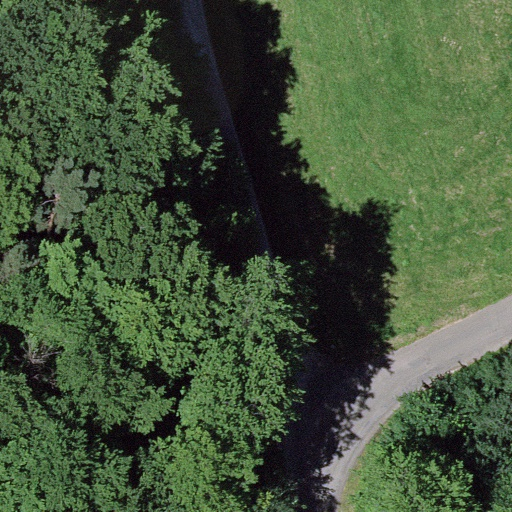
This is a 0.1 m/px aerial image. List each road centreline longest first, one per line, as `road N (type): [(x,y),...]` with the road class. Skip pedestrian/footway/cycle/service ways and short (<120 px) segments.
road 1 (track): [(320,429),(243,241),(186,0)]
road 2 (unclassified): [(306,511),(311,445),(345,401),(511,319)]
